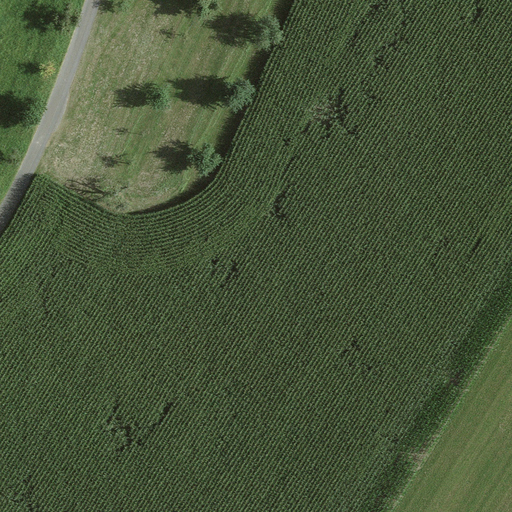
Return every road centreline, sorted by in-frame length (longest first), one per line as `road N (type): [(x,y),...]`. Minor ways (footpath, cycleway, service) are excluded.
road 1 (track): [(224,511),(210,469),(107,352),(87,303),(60,109)]
road 2 (residential): [(0,228),(60,109),(97,0)]
